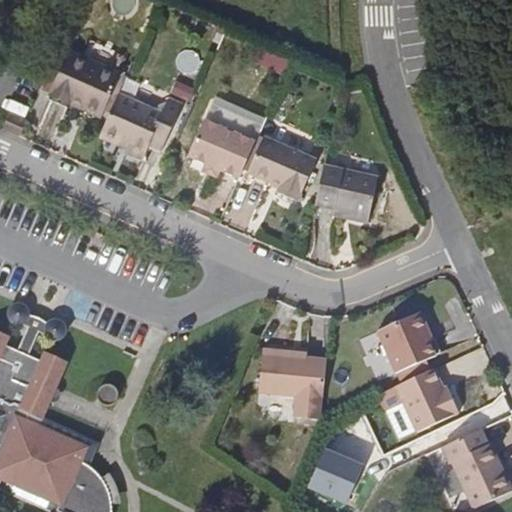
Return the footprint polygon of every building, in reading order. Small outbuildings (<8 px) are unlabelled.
[(123,86),(128,75),(71,51),(52,94),(72,103),(76,97),(105,110),(112,113),(123,86)] [(123,86),(112,113),(103,132),(131,144),(129,149),(128,151),(143,158),(150,145),(162,150),(183,104),(170,99),(167,105),(123,86)] [(102,117),(105,110),(76,97),(72,103),(102,117)] [(3,129),(20,136),(27,121),(10,113),(3,129)] [(240,178),(256,142),(205,119),(189,156),(240,178)] [(103,132),(101,137),(129,149),(131,144),(103,132)] [(258,135),(256,142),(240,178),(252,183),(255,174),(282,185),(279,193),(297,201),(315,159),(258,135)] [(324,163),(316,203),(369,214),(378,175),(324,163)] [(369,214),(316,203),(314,209),(368,220),(369,214)] [(17,320),(21,319),(25,315),(27,309),(26,308),(26,305),(23,301),(19,299),(15,298),(9,299),(6,303),(4,309),(6,315),(10,319),(17,320)] [(39,327),(45,329),(43,327),(45,320),(47,318),(26,308),(27,309),(25,315),(21,319),(27,322),(17,347),(29,353),(39,327)] [(420,325),(424,323),(418,309),(376,329),(394,369),(432,351),(426,337),(420,325)] [(49,316),(47,318),(45,320),(43,327),(45,329),(45,332),(50,336),(56,337),(61,335),(64,332),(66,326),(66,322),(63,318),(58,315),(54,315),(49,316)] [(430,335),(424,323),(420,325),(426,337),(430,335)] [(41,358),(29,353),(17,347),(4,342),(7,331),(0,328),(0,479),(50,502),(57,505),(54,511),(110,511),(111,504),(111,502),(109,492),(105,480),(102,477),(95,469),(80,459),(86,444),(28,418),(31,412),(43,417),(68,359),(46,349),(41,358)] [(321,400),(325,359),(306,358),(287,356),(287,351),(261,349),(258,390),(296,393),(294,415),(320,417),(321,400)] [(431,366),(395,383),(416,428),(456,410),(449,394),(444,396),(440,387),(431,366)] [(110,403),(115,402),(120,397),(120,392),(119,387),(118,386),(115,383),(110,382),(107,382),(103,383),(100,387),(99,392),(99,397),(101,400),(105,403),(110,403)] [(445,385),(440,387),(444,396),(449,394),(445,385)] [(479,428),(440,445),(448,462),(451,460),(472,507),(511,489),(490,443),(486,445),(479,428)] [(362,463),(324,448),(309,485),(347,501),(362,463)] [(111,472),(102,477),(105,480),(109,492),(111,502),(111,504),(121,504),(120,495),(117,482),(111,472)] [(0,487),(48,508),(50,502),(0,479),(0,487)]
